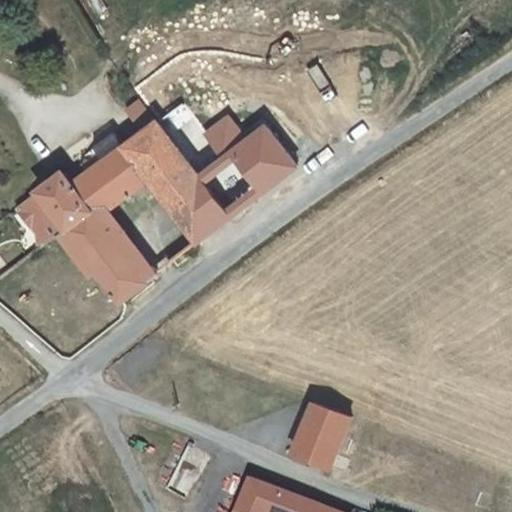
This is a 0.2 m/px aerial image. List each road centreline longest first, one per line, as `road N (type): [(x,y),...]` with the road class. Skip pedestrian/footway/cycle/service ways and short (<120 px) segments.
road 1 (unclassified): [(511,66),(68,378)]
road 2 (residential): [(68,378),(404,511)]
